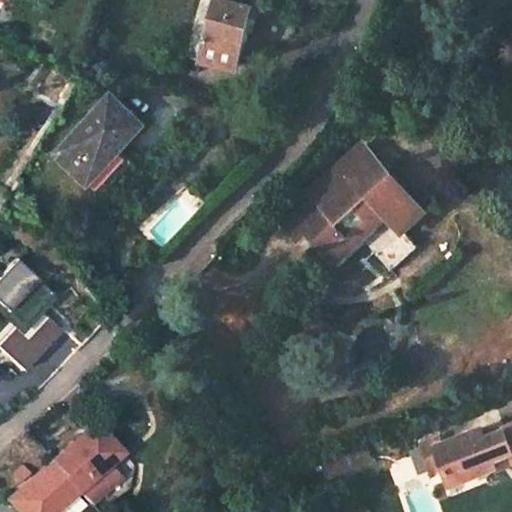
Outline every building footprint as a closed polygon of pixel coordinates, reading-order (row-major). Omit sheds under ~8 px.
[(226,0),(215,0),(200,61),(235,71),(252,7),(226,0)] [(32,56),(18,76),(30,84),(44,64),(32,56)] [(55,153),(88,183),(141,123),(110,94),(55,153)] [(313,230),(336,261),(363,240),(391,219),(404,238),(428,220),(372,147),(281,215),(300,239),(313,230)] [(404,238),(391,219),(363,240),(377,259),(404,238)] [(0,338),(0,347),(22,368),(61,327),(36,302),(0,338)] [(152,388),(165,373),(145,354),(131,370),(152,388)] [(5,497),(17,511),(50,511),(75,491),(88,503),(118,477),(107,464),(120,453),(93,422),(50,459),(5,497)] [(511,458),(511,428),(503,432),(505,436),(487,442),(483,433),(442,448),(436,451),(444,474),(450,490),(498,472),(495,465),(511,458)] [(444,474),(436,451),(442,448),(439,441),(419,448),(431,478),(444,474)] [(366,443),(320,461),(329,482),(374,464),(366,443)]
